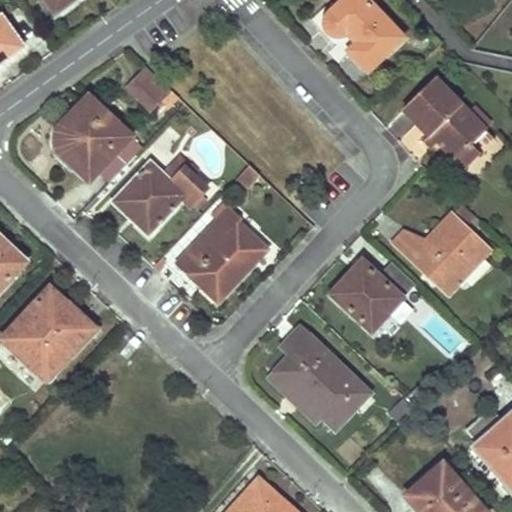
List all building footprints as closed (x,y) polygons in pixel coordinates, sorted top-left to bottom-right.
[(45,0),(51,8),(62,0),(70,0),(71,1),(72,0),(45,0)] [(310,20),(322,33),(334,46),(349,32),(359,43),(349,51),(368,71),(405,37),(370,0),(344,0),(331,12),(325,6),(310,20)] [(0,17),(0,63),(22,48),(0,17)] [(147,70),(137,80),(127,90),(148,110),(168,89),(147,70)] [(437,78),(403,109),(428,137),(432,134),(440,142),(456,160),(472,145),(487,131),(437,78)] [(54,134),(54,137),(54,140),(54,147),(55,151),(87,182),(98,172),(109,182),(141,149),(96,105),(71,129),(62,120),(58,124),(56,128),(54,134)] [(426,139),(434,148),(440,142),(432,134),(428,137),(426,139)] [(465,169),(481,154),(472,145),(456,160),(465,169)] [(120,194),(127,201),(134,207),(130,211),(137,217),(132,222),(146,235),(182,198),(189,205),(204,190),(183,170),(171,183),(150,163),(120,194)] [(212,187),(189,165),(183,170),(204,190),(189,205),(192,208),(212,187)] [(259,175),(250,167),(239,177),(249,186),(259,175)] [(475,218),(463,206),(452,217),(464,229),(475,218)] [(242,221),(230,210),(178,264),(202,285),(206,281),(221,294),(242,272),(238,269),(244,263),(248,266),(264,249),(238,225),(242,221)] [(452,217),(451,216),(433,234),(439,245),(435,248),(425,243),(404,232),(393,243),(426,274),(431,270),(440,280),(436,284),(448,296),(462,282),(458,278),(480,257),(483,260),(489,254),(464,229),(452,217)] [(439,245),(433,234),(425,243),(435,248),(439,245)] [(0,241),(0,288),(24,264),(0,241)] [(462,282),(483,260),(480,257),(458,278),(462,282)] [(362,262),(331,295),(370,331),(401,299),(362,262)] [(426,274),(436,284),(440,280),(431,270),(426,274)] [(44,294),(1,340),(45,381),(92,330),(62,302),(58,307),(44,294)] [(282,349),(291,358),(276,372),(322,417),(334,429),(367,396),(301,330),(282,349)] [(322,417),(276,372),(269,379),(315,424),(322,417)] [(466,431),(478,445),(472,450),(505,488),(511,481),(511,415),(501,425),(489,411),(466,431)] [(483,511),(441,465),(405,497),(418,511),(483,511)] [(276,511),(283,504),(256,480),(249,489),(276,511)] [(292,511),(283,504),(276,511),(249,489),(229,511),(292,511)]
